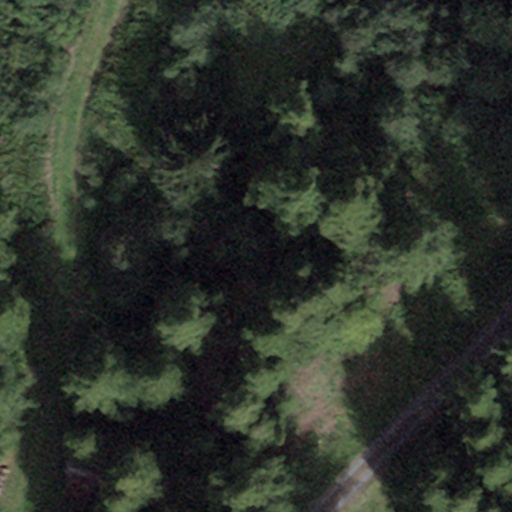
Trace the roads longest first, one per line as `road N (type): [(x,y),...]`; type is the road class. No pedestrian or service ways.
road 1 (track): [(11,511),(38,423),(81,192),(69,127),(116,0)]
road 2 (track): [(511,327),(325,511)]
